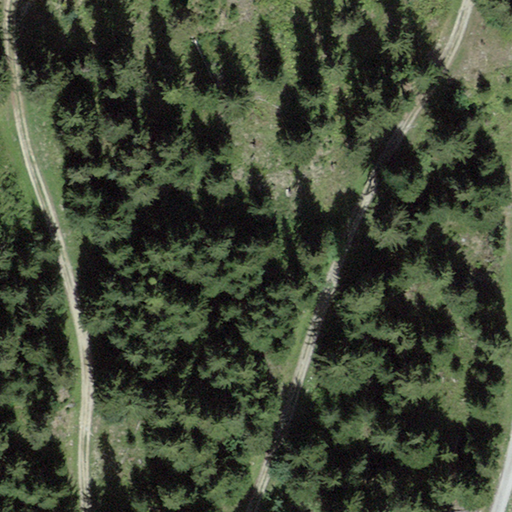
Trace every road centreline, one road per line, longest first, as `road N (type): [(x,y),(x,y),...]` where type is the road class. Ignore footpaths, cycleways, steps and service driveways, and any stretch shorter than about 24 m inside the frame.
road 1 (track): [(251,511),(355,219),(449,53),(470,0)]
road 2 (track): [(11,0),(20,120),(85,350),(87,511)]
